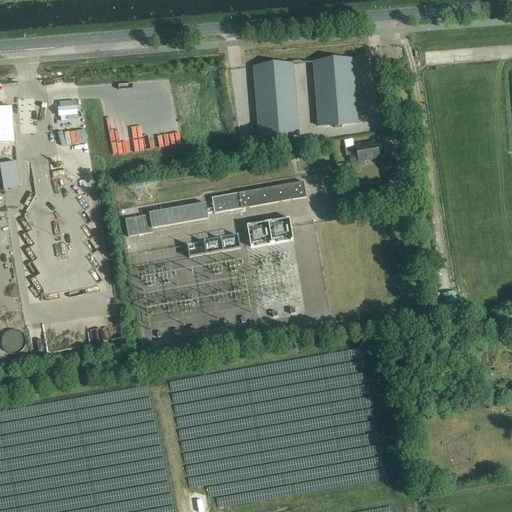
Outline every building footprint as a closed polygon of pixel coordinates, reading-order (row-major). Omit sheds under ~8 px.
[(353,62),(334,64),(337,124),(358,123),(353,62)] [(313,67),(293,69),(296,137),(316,135),(313,67)] [(76,102),(59,103),(60,108),(57,108),(58,118),(60,118),(61,122),(78,120),(76,102)] [(11,108),(0,108),(0,143),(14,143),(11,108)] [(71,137),(72,149),(88,147),(87,135),(71,137)] [(345,157),(356,155),(358,163),(379,159),(376,143),(355,147),(344,149),(345,157)] [(382,170),(391,169),(389,157),(380,158),(382,170)] [(20,189),(16,162),(0,165),(0,167),(4,191),(20,189)] [(149,216),(125,220),(128,238),(153,234),(152,230),(208,220),(207,215),(214,213),(214,215),(306,199),(303,183),(211,199),(213,209),(206,210),(205,204),(148,214),(149,216)] [(392,214),(381,214),(382,228),(392,228),(392,214)] [(347,251),(346,234),(335,235),(336,252),(347,251)] [(386,243),(387,262),(398,261),(397,242),(386,243)]
